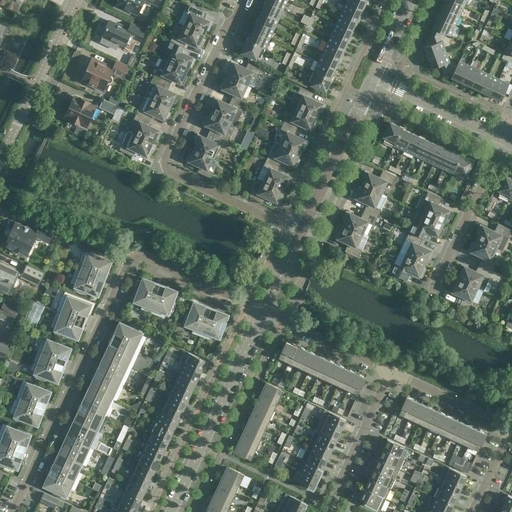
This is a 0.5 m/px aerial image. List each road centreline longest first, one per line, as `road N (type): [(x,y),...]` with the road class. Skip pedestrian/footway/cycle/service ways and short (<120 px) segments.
road 1 (residential): [(302,231),(165,165),(242,0)]
road 2 (residential): [(12,511),(134,256)]
road 3 (unclassified): [(172,511),(264,312)]
road 4 (tertiary): [(0,164),(76,0)]
road 5 (unclassified): [(302,231),(374,74)]
road 6 (unclassified): [(434,288),(502,135)]
road 7 (residential): [(326,511),(390,374)]
road 8 (unclassified): [(502,135),(374,74)]
road 9 (residential): [(264,312),(134,256)]
road 10 (residential): [(390,374),(264,312)]
road 11 (residential): [(511,429),(390,374)]
